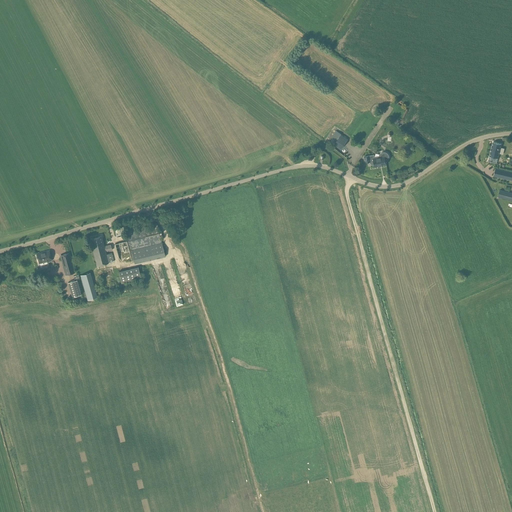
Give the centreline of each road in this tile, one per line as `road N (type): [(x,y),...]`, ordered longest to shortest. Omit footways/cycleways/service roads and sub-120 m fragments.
road 1 (unclassified): [(0,250),(306,166),(373,184),(403,183),(472,142),(511,133)]
road 2 (unknown): [(349,176),(435,511)]
road 3 (track): [(263,511),(186,250),(152,209)]
